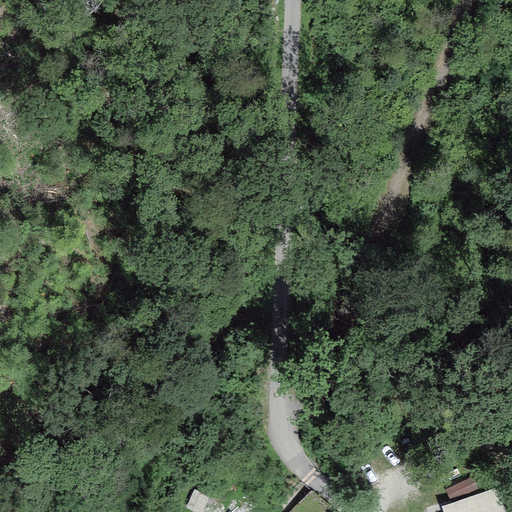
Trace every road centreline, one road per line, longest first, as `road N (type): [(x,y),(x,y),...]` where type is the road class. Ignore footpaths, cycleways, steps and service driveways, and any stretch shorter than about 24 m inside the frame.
road 1 (track): [(290,443),(474,0)]
road 2 (unclassified): [(296,0),(292,169),(276,312),(278,401),(305,469)]
